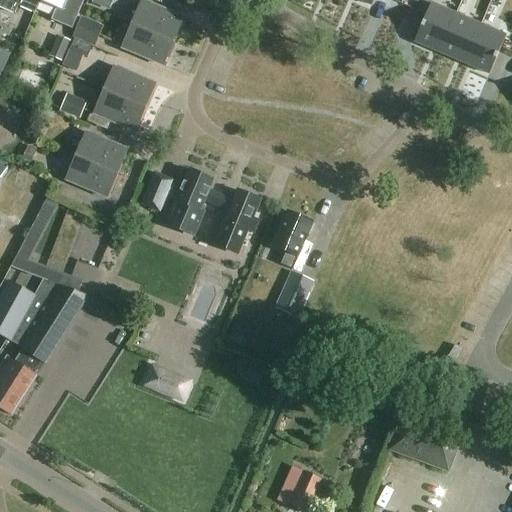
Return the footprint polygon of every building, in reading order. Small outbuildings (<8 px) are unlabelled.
[(0,0),(0,7),(15,14),(18,6),(35,13),(40,0),(39,0),(0,0)] [(39,0),(40,0),(56,7),(51,20),(72,29),(83,2),(79,0),(39,0)] [(110,13),(115,0),(95,0),(93,6),(110,13)] [(132,24),(173,42),(183,18),(142,0),(132,24)] [(431,4),(414,43),(440,54),(457,15),(431,4)] [(457,15),(440,54),(464,64),(481,25),(457,15)] [(74,39),(95,48),(104,27),(83,18),(74,39)] [(163,66),(173,42),(132,24),(122,48),(163,66)] [(481,25),(464,64),(489,75),(506,36),(481,25)] [(63,62),(71,42),(59,37),(51,57),(63,62)] [(89,58),(93,48),(76,40),(71,50),(89,58)] [(78,73),(85,57),(71,51),(64,67),(78,73)] [(0,82),(8,64),(0,60),(0,82)] [(104,90),(145,108),(155,84),(114,66),(104,90)] [(145,108),(104,90),(93,114),(113,122),(135,132),(145,108)] [(81,120),(88,103),(68,95),(61,111),(81,120)] [(75,156),(117,174),(127,150),(86,132),(75,156)] [(32,164),(38,150),(29,147),(24,160),(32,164)] [(107,198),(117,174),(75,156),(65,180),(107,198)] [(210,188),(213,180),(189,170),(182,186),(172,182),(172,181),(155,173),(141,205),(160,213),(167,196),(176,200),(176,202),(180,203),(173,222),(196,231),(204,212),(200,211),(204,202),(210,188)] [(464,247),(480,217),(410,182),(395,210),(414,220),(398,252),(428,268),(444,237),(464,247)] [(210,188),(204,202),(228,213),(225,220),(214,246),(238,256),(248,232),(253,234),(254,232),(259,221),(253,218),(261,199),(238,190),(234,199),(210,188)] [(0,219),(3,222),(17,200),(5,193),(0,201),(0,219)] [(9,222),(27,231),(38,207),(20,198),(9,222)] [(48,202),(12,269),(78,294),(83,282),(30,262),(59,207),(48,202)] [(287,212),(273,246),(287,252),(282,265),(301,273),(313,246),(305,242),(314,222),(288,211),(287,212)] [(341,315),(397,341),(426,280),(386,261),(376,283),(360,276),(341,315)] [(45,282),(44,282),(18,271),(11,283),(0,303),(0,337),(22,351),(15,363),(36,376),(42,365),(43,364),(44,363),(55,344),(79,302),(44,283),(45,282)] [(300,320),(316,283),(293,273),(277,310),(300,320)] [(118,303),(128,308),(133,297),(122,293),(118,303)] [(36,376),(15,363),(7,358),(0,368),(0,376),(0,377),(0,408),(12,416),(37,377),(36,376)] [(141,386),(184,405),(194,382),(151,363),(141,386)] [(450,471),(464,431),(406,410),(391,450),(450,471)] [(302,511),(310,511),(325,478),(305,469),(289,506),(302,511)]
